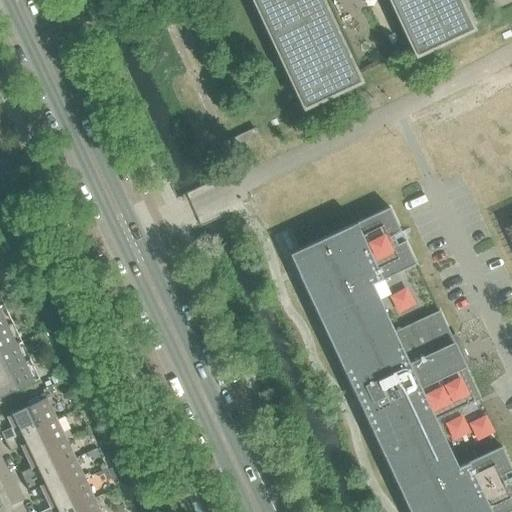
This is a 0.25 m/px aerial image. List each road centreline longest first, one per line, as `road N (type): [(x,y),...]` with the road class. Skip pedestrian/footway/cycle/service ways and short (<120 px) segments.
road 1 (tertiary): [(266,511),(27,0)]
road 2 (tertiary): [(6,0),(244,511)]
